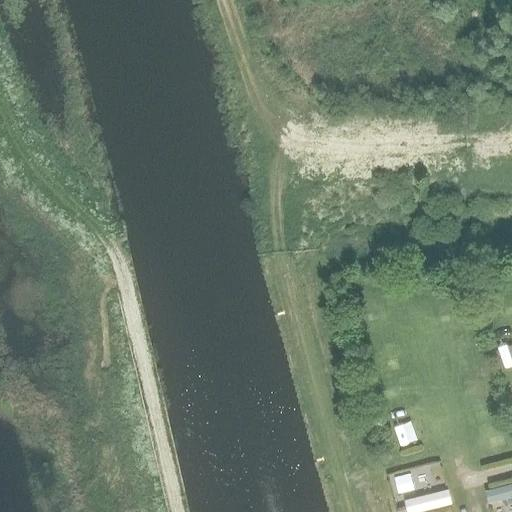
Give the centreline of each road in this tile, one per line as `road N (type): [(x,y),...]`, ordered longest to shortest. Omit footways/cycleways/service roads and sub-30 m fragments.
road 1 (track): [(279,151),(279,252),(342,478),(441,451),(455,456),(463,485)]
road 2 (track): [(0,103),(27,159),(116,258),(173,511)]
road 3 (track): [(511,139),(279,151)]
road 4 (track): [(222,0),(279,151)]
